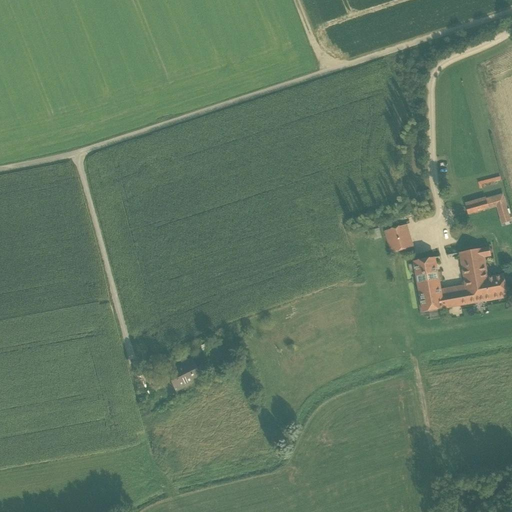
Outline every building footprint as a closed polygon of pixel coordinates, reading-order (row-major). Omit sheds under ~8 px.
[(502,193),(486,198),(487,201),(489,209),(499,206),(505,204),(502,193)] [(487,201),(466,207),(468,215),(489,209),(487,201)] [(510,222),(505,204),(499,206),(504,223),(505,223),(509,222),(510,222)] [(408,226),(384,232),(390,253),(413,248),(408,226)] [(381,238),(379,229),(372,231),(375,240),(381,238)] [(489,247),(460,253),(466,291),(468,298),(475,297),(493,293),(492,286),(488,286),(487,278),(488,278),(484,258),(491,256),(489,247)] [(435,258),(414,262),(423,313),(444,309),(442,296),(435,258)] [(488,278),(487,278),(488,286),(492,286),(493,293),(475,297),(476,303),(507,298),(504,275),(488,278)] [(466,291),(442,296),(444,309),(476,303),(475,297),(468,298),(466,291)] [(217,335),(193,347),(197,354),(221,342),(217,335)] [(191,360),(165,373),(174,392),(201,378),(191,360)]
